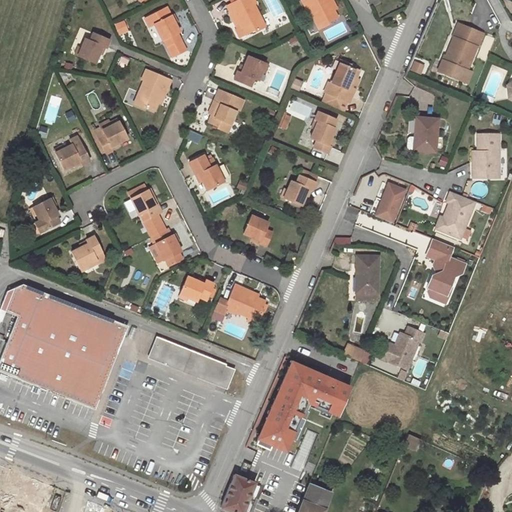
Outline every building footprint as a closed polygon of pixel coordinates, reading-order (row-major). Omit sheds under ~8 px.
[(237,0),(232,3),(226,5),(232,15),(230,16),(237,29),(236,29),(239,37),(254,30),(255,32),(265,27),(254,5),(256,4),(253,0),(237,0)] [(308,6),(314,18),(318,27),(319,29),(329,24),(328,22),(337,17),(333,9),(328,0),(301,0),(306,7),(308,6)] [(336,7),(332,0),(328,0),(333,9),(336,7)] [(162,39),(163,38),(172,55),(185,48),(177,33),(179,32),(175,24),(171,15),(167,7),(145,18),(149,26),(154,24),(162,39)] [(309,31),(318,27),(314,18),(305,22),(309,31)] [(116,33),(126,30),(123,20),(113,24),(116,33)] [(149,26),(157,41),(162,39),(154,24),(149,26)] [(482,34),(458,24),(452,37),(453,38),(445,57),(447,57),(446,62),(442,60),(437,71),(462,81),(466,70),(476,47),(477,47),(482,34)] [(85,38),(81,47),(78,55),(95,63),(99,53),(103,46),(106,47),(109,39),(93,32),(90,40),(85,38)] [(248,55),(244,65),(241,72),(237,71),(234,79),(250,87),(253,78),(258,81),(262,71),(265,64),(265,63),(248,55)] [(351,64),(340,60),(331,83),(328,82),(324,92),(326,93),(322,102),(343,111),(347,102),(349,103),(353,92),(350,91),(355,78),(359,70),(350,66),(351,64)] [(171,80),(146,70),(141,80),(143,82),(134,103),(145,108),(145,106),(155,110),(158,103),(163,90),(166,91),(171,80)] [(466,70),(462,81),(467,83),(471,72),(466,70)] [(359,79),(355,78),(350,91),(353,92),(359,79)] [(218,89),(214,99),(218,100),(212,113),(209,122),(217,125),(216,128),(227,132),(237,110),(239,111),(243,100),(218,89)] [(161,104),(166,91),(163,90),(158,103),(161,104)] [(209,112),(212,113),(218,100),(214,99),(209,112)] [(332,135),(335,127),(333,126),(336,119),(318,111),(315,119),(318,120),(314,129),(311,137),(315,139),(313,146),(329,153),(332,144),(329,143),(332,135)] [(283,114),(278,125),(285,128),(290,117),(283,114)] [(494,114),(491,123),(499,124),(501,115),(494,114)] [(437,119),(416,117),(414,135),(416,135),(415,137),(409,137),(408,138),(407,147),(409,149),(434,152),(437,119)] [(97,129),(94,131),(105,153),(113,149),(111,146),(118,142),(127,138),(119,121),(111,125),(102,129),(101,127),(97,129)] [(499,174),(498,134),(477,134),(477,150),(477,163),(472,164),(472,178),(485,178),(488,174),(499,174)] [(63,148),(55,153),(63,168),(73,164),(80,160),(81,163),(89,159),(77,135),(69,140),(71,144),(63,148)] [(204,154),(201,156),(205,162),(213,158),(211,155),(206,157),(204,154)] [(201,156),(189,162),(195,175),(198,174),(202,181),(207,190),(223,181),(228,182),(230,177),(223,164),(216,168),(215,165),(217,164),(213,158),(205,162),(201,156)] [(315,175),(313,174),(302,170),(300,175),(312,181),(315,175)] [(312,181),(300,175),(299,175),(296,183),(291,181),(287,189),(283,197),(301,205),(305,195),(308,189),(311,190),(315,182),(312,181)] [(408,189),(388,180),(374,216),(394,225),(408,189)] [(152,236),(165,229),(157,213),(154,207),(156,206),(147,189),(144,183),(128,191),(131,198),(135,205),(139,215),(140,214),(152,236)] [(154,207),(157,213),(162,211),(150,188),(147,189),(156,206),(154,207)] [(348,206),(354,208),(361,193),(355,190),(348,206)] [(475,201),(450,191),(446,201),(449,203),(443,218),(446,220),(442,231),(460,238),(475,201)] [(54,206),(50,198),(33,206),(36,213),(40,219),(35,222),(32,226),(34,232),(40,232),(59,222),(56,215),(58,214),(54,206)] [(259,219),(252,216),(244,233),(252,236),(260,240),(259,242),(266,245),(272,232),(265,229),(268,223),(259,219)] [(443,218),(440,217),(435,228),(442,231),(446,220),(443,218)] [(152,236),(156,243),(164,259),(165,258),(169,265),(181,259),(178,253),(181,251),(176,243),(172,235),(170,236),(166,228),(165,229),(152,236)] [(80,247),(71,252),(79,268),(87,264),(97,259),(94,255),(102,251),(93,235),(86,239),(88,243),(80,247)] [(453,276),(461,273),(465,264),(448,257),(453,247),(432,239),(426,256),(435,260),(437,261),(436,265),(439,272),(436,274),(431,275),(427,287),(429,288),(436,291),(434,296),(446,301),(451,288),(449,287),(453,276)] [(156,243),(149,246),(157,262),(164,259),(156,243)] [(356,255),(355,293),(355,300),(377,301),(378,256),(356,255)] [(197,280),(187,276),(180,293),(188,296),(198,301),(200,297),(207,300),(209,296),(212,288),(214,284),(206,280),(204,283),(197,280)] [(22,283),(13,288),(7,306),(19,311),(15,321),(9,336),(0,359),(0,369),(91,406),(124,324),(22,283)] [(244,289),(234,285),(228,300),(220,297),(215,309),(224,313),(226,310),(235,314),(236,311),(248,316),(259,320),(263,311),(261,310),(264,305),(265,301),(257,298),(243,292),(244,289)] [(429,288),(425,296),(428,302),(443,308),(446,301),(434,296),(436,291),(429,288)] [(258,294),(244,289),(243,292),(257,298),(258,294)] [(7,335),(9,336),(15,321),(13,320),(7,335)] [(418,341),(420,342),(424,334),(408,327),(404,335),(399,347),(394,345),(389,343),(382,359),(406,369),(418,341)] [(400,333),(394,345),(399,347),(404,335),(400,333)] [(225,364),(156,337),(150,354),(149,356),(217,382),(225,364)] [(344,344),(341,355),(366,363),(369,353),(344,344)] [(299,372),(301,367),(290,362),(288,367),(299,372)] [(234,368),(225,364),(217,382),(227,386),(234,368)] [(301,367),(299,372),(288,367),(278,389),(283,391),(279,401),(274,399),(270,407),(275,409),(271,419),(266,417),(257,439),(271,444),(284,450),(290,439),(293,431),(298,433),(304,418),(299,416),(302,409),(306,411),(310,400),(315,403),(314,405),(330,412),(337,415),(349,387),(342,384),(327,378),(301,367)] [(327,378),(342,384),(343,381),(328,375),(327,378)] [(283,391),(278,389),(274,399),(279,401),(283,391)] [(330,412),(314,405),(313,408),(329,415),(330,412)] [(275,409),(270,407),(266,417),(271,419),(275,409)] [(299,416),(304,418),(307,412),(306,411),(302,409),(299,416)] [(306,430),(292,467),(302,470),(316,434),(306,430)] [(298,433),(293,431),(290,439),(295,441),(298,433)] [(420,439),(408,434),(404,444),(415,449),(420,439)] [(271,444),(257,439),(255,444),(268,450),(271,444)] [(247,474),(251,465),(243,462),(239,471),(247,474)] [(42,511),(53,485),(11,469),(0,497),(0,502),(25,511),(42,511)] [(247,474),(239,471),(236,470),(235,473),(246,478),(247,474)] [(220,508),(230,511),(242,511),(254,483),(233,475),(220,508)] [(315,486),(329,491),(332,484),(318,478),(315,486)] [(309,484),(302,501),(324,509),(330,492),(329,491),(315,486),(309,484)] [(107,511),(109,509),(88,500),(84,511),(107,511)] [(302,501),(297,511),(322,511),(324,509),(302,501)]
